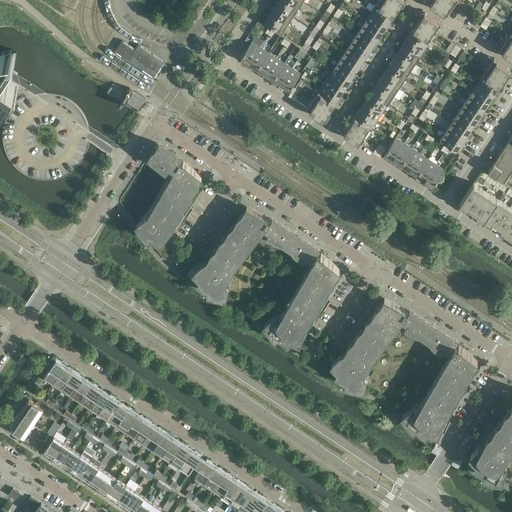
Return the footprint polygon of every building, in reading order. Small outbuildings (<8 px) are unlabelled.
[(298,9),(284,0),(278,0),(275,5),(292,17),(298,9)] [(303,1),(301,0),(284,0),(298,9),(303,1)] [(394,15),(403,0),(379,0),(377,4),(394,15)] [(447,15),(456,0),(432,0),(430,3),(447,15)] [(394,15),(377,4),(371,12),(388,23),(394,15)] [(292,17),(275,5),(270,13),(287,25),(292,17)] [(477,23),(483,14),(477,11),(472,19),(477,23)] [(388,23),(371,12),(366,20),(383,31),(388,23)] [(431,39),(442,23),(425,12),(414,28),(431,39)] [(287,25),(270,13),(264,22),(281,33),(287,25)] [(486,28),(491,20),(486,16),(480,25),(486,28)] [(383,31),(366,20),(361,28),(378,39),(383,31)] [(378,39),(361,28),(355,36),(372,47),(378,39)] [(431,39),(414,28),(408,36),(425,47),(431,39)] [(511,57),(511,34),(510,33),(500,50),(511,57)] [(372,47),(355,36),(350,44),(367,55),(372,47)] [(425,47),(408,36),(403,44),(420,55),(425,47)] [(164,61),(138,44),(135,49),(122,40),(115,50),(154,76),(164,61)] [(249,63),(260,46),(252,40),(240,58),(249,63)] [(367,55),(350,44),(345,52),(362,63),(367,55)] [(420,55),(403,44),(398,52),(415,63),(420,55)] [(455,56),(461,48),(455,44),(450,52),(455,56)] [(257,68),(268,51),(260,46),(249,63),(257,68)] [(463,62),(469,53),(464,50),(458,58),(463,62)] [(265,74),(276,57),(268,51),(257,68),(265,74)] [(19,84),(14,81),(1,73),(2,72),(3,72),(5,70),(7,66),(6,66),(3,64),(5,60),(8,62),(10,62),(14,55),(7,56),(10,52),(0,52),(0,112),(19,84)] [(362,63),(345,52),(339,60),(356,71),(362,63)] [(415,63),(398,52),(392,60),(409,71),(415,63)] [(273,79),(284,62),(276,57),(265,74),(273,79)] [(500,86),(511,69),(494,58),(483,75),(500,86)] [(356,71),(339,60),(334,68),(351,79),(356,71)] [(409,71),(392,60),(387,68),(404,79),(409,71)] [(281,84),(292,67),(284,62),(273,79),(281,84)] [(289,90),(301,73),(292,67),(281,84),(289,90)] [(351,79),(334,68),(329,76),(346,87),(351,79)] [(404,79),(387,68),(382,76),(399,87),(404,79)] [(500,86),(483,75),(478,82),(495,94),(500,86)] [(346,87),(329,76),(323,84),(340,95),(346,87)] [(399,87),(382,76),(376,84),(393,95),(399,87)] [(495,94),(478,82),(472,90),(489,102),(495,94)] [(146,100),(132,90),(133,90),(130,88),(129,90),(128,90),(127,90),(127,91),(127,92),(113,83),(107,92),(121,102),(118,105),(123,105),(126,100),(140,109),(146,100)] [(340,95),(323,84),(318,92),(335,103),(340,95)] [(393,95),(376,84),(371,92),(388,103),(393,95)] [(300,92),(294,87),(291,91),(298,96),(300,92)] [(489,102),(472,90),(467,98),(484,110),(489,102)] [(298,96),(291,91),(289,95),(295,100),(298,96)] [(324,119),(335,103),(318,92),(307,108),(324,119)] [(388,103),(371,92),(366,100),(383,111),(388,103)] [(484,110),(467,98),(462,106),(479,118),(484,110)] [(383,111),(366,100),(360,108),(377,119),(383,111)] [(479,118),(462,106),(456,114),(473,126),(479,118)] [(377,119),(360,108),(355,116),(372,127),(377,119)] [(473,126),(456,114),(451,122),(468,134),(473,126)] [(361,144),(372,127),(355,116),(344,132),(361,144)] [(468,134),(451,122),(446,130),(463,142),(468,134)] [(463,142),(446,130),(440,139),(457,150),(463,142)] [(393,159),(404,142),(396,137),(384,153),(393,159)] [(401,164),(412,148),(404,142),(393,159),(401,164)] [(191,194),(195,188),(195,184),(198,181),(202,176),(183,162),(176,157),(177,156),(181,159),(181,158),(159,143),(155,148),(153,150),(149,156),(159,164),(166,170),(169,166),(178,173),(172,180),(173,182),(164,193),(166,194),(157,206),(158,207),(152,214),(150,212),(146,217),(137,224),(148,239),(152,236),(160,243),(173,226),(172,222),(176,220),(180,213),(180,209),(183,207),(188,201),(187,196),(191,194)] [(385,148),(379,143),(376,148),(383,152),(385,148)] [(511,151),(504,147),(499,155),(511,163),(511,151)] [(383,152),(376,148),(373,152),(380,156),(383,152)] [(409,170),(420,153),(412,148),(401,164),(409,170)] [(417,175),(428,158),(420,153),(409,170),(417,175)] [(511,170),(511,163),(499,155),(494,163),(510,173),(511,170)] [(425,180),(436,164),(428,158),(417,175),(425,180)] [(510,173),(494,163),(488,171),(504,182),(510,173)] [(433,186),(445,169),(436,164),(425,180),(433,186)] [(484,220),(498,199),(473,183),(459,204),(484,220)] [(508,236),(511,229),(511,208),(498,199),(484,220),(508,236)] [(226,283),(234,268),(231,267),(235,258),(237,259),(244,247),(246,248),(253,235),(255,236),(260,227),(269,233),(267,237),(275,242),(279,241),(282,244),(287,247),(295,234),(272,218),(271,219),(275,222),(275,223),(267,218),(268,218),(247,206),(244,212),(243,216),(239,217),(235,224),(234,228),(230,229),(226,235),(225,239),(221,240),(217,247),(216,251),(212,252),(205,264),(201,264),(194,272),(200,278),(198,282),(209,288),(208,292),(226,297),(228,286),(226,283)] [(325,288),(328,286),(333,280),(333,276),(336,273),(340,268),(321,254),(314,249),(314,248),(318,250),(319,250),(295,234),(287,247),(291,250),(295,252),(296,256),(304,262),(307,258),(315,264),(309,272),(311,273),(302,285),(303,286),(294,298),(296,299),(290,306),(288,304),(277,317),(273,316),(264,323),(275,337),(279,335),(289,342),(291,339),(300,342),(304,332),(302,329),(311,318),(310,314),(313,311),(318,305),(318,301),(321,299),(326,293),(325,288)] [(364,374),(372,360),(369,358),(373,350),(375,351),(382,338),(384,339),(391,326),(393,328),(397,319),(407,324),(404,329),(413,334),(417,333),(420,336),(425,339),(433,326),(410,310),(409,311),(413,314),(412,315),(405,310),(385,298),(382,304),(381,307),(376,309),(373,315),(372,319),(368,320),(364,327),(363,331),(359,332),(355,339),(354,343),(350,344),(343,356),(339,356),(332,364),(338,370),(336,374),(347,380),(346,384),(363,389),(366,378),(364,374)] [(441,378),(432,389),(434,390),(428,398),(425,396),(415,409),(411,408),(402,414),(413,429),(426,434),(438,434),(442,424),(440,420),(449,410),(448,405),(451,403),(456,397),(456,393),(459,390),(463,384),(463,380),(466,378),(471,372),(470,367),(474,365),(478,360),(459,345),(459,346),(451,341),(452,339),(456,342),(457,342),(433,326),(425,339),(429,342),(433,343),(434,347),(441,353),(445,350),(453,356),(447,364),(449,365),(440,376),(441,378)] [(54,382),(65,365),(66,364),(53,356),(47,365),(50,367),(44,376),(54,382)] [(63,388),(75,370),(66,364),(65,365),(54,382),(63,388)] [(75,370),(63,388),(72,394),(84,376),(75,370)] [(81,400),(93,382),(84,376),(72,394),(81,400)] [(90,406),(101,389),(102,388),(93,382),(81,400),(90,406)] [(99,412),(111,394),(102,388),(101,389),(90,406),(99,412)] [(108,418),(119,401),(120,400),(111,394),(99,412),(108,418)] [(34,423),(44,409),(29,399),(19,413),(34,423)] [(117,424),(129,406),(120,400),(119,401),(108,418),(117,424)] [(126,430),(137,413),(138,412),(129,406),(117,424),(126,430)] [(502,467),(510,452),(507,450),(511,442),(511,406),(511,408),(510,411),(506,413),(502,419),(501,423),(497,425),(493,431),(492,435),(488,436),(482,448),(478,448),(470,456),(477,462),(475,466),(485,472),(484,476),(502,481),(505,470),(502,467)] [(135,436),(147,418),(138,412),(137,413),(126,430),(135,436)] [(25,438),(34,423),(19,413),(10,428),(25,438)] [(144,442),(155,425),(156,424),(147,418),(135,436),(144,442)] [(153,448),(165,430),(156,424),(155,425),(144,442),(153,448)] [(165,430),(153,448),(162,454),(174,436),(165,430)] [(53,457),(63,442),(54,435),(44,450),(53,457)] [(171,460),(183,442),(174,436),(162,454),(171,460)] [(62,463),(72,448),(63,442),(53,457),(62,463)] [(171,460),(180,466),(192,448),(183,442),(171,460)] [(71,469),(81,454),(72,448),(62,463),(71,469)] [(189,472),(201,454),(192,448),(180,466),(189,472)] [(80,475),(90,460),(81,454),(71,469),(80,475)] [(195,476),(204,482),(216,464),(207,458),(195,476)] [(89,481),(99,466),(90,460),(80,475),(89,481)] [(213,488),(225,470),(216,464),(204,482),(213,488)] [(98,487),(108,472),(99,466),(89,481),(98,487)] [(213,488),(222,494),(234,476),(225,470),(213,488)] [(107,493),(117,478),(108,472),(98,487),(107,493)] [(231,500),(243,482),(234,476),(222,494),(231,500)] [(116,499),(126,484),(117,478),(107,493),(116,499)] [(231,500),(240,506),(252,488),(243,482),(231,500)] [(125,505),(135,490),(126,484),(116,499),(125,505)] [(16,498),(20,492),(13,488),(9,494),(16,498)] [(248,511),(249,511),(261,494),(252,488),(240,506),(248,511)] [(134,511),(144,496),(135,490),(125,505),(134,511)] [(249,511),(262,511),(270,500),(261,494),(249,511)] [(136,511),(146,511),(153,502),(144,496),(134,511),(136,511)] [(275,511),(279,506),(270,500),(262,511),(275,511)] [(33,511),(48,511),(51,509),(41,502),(39,507),(34,504),(30,510),(33,511)] [(160,511),(163,508),(153,502),(146,511),(160,511)]
